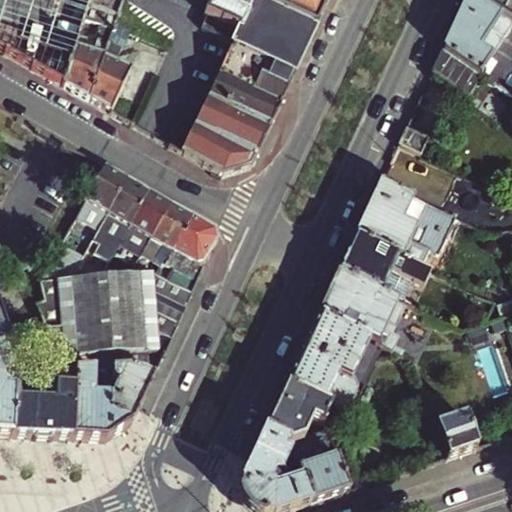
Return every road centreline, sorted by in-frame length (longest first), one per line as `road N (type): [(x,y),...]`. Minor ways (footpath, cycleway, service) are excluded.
road 1 (secondary): [(259,229),(153,459),(152,481),(172,508)]
road 2 (residential): [(259,229),(0,84)]
road 3 (secondary): [(172,508),(205,481),(313,256)]
road 4 (secondary): [(313,256),(430,0)]
road 5 (secondary): [(367,0),(259,229)]
